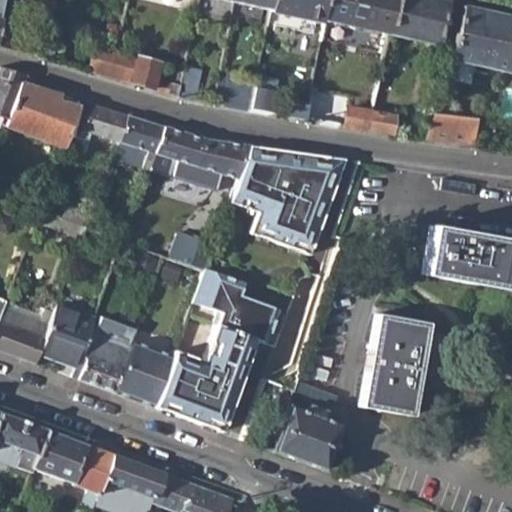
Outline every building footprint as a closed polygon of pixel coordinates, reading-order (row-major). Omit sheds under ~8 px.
[(234,0),(233,5),(270,13),(272,0),(234,0)] [(323,0),(272,0),(270,13),(318,24),(323,0)] [(329,0),(325,21),(386,35),(393,0),(329,0)] [(436,36),(451,40),(461,6),(435,0),(393,0),(386,35),(434,45),(436,36)] [(446,58),(511,73),(511,16),(461,6),(451,40),(446,58)] [(13,26),(0,22),(0,45),(7,48),(13,26)] [(22,52),(41,57),(48,30),(29,24),(22,52)] [(41,57),(51,60),(53,52),(58,27),(49,25),(48,30),(41,57)] [(85,71),(109,78),(116,51),(94,44),(85,71)] [(109,78),(130,84),(137,57),(116,51),(109,78)] [(60,54),(53,52),(51,60),(57,62),(60,54)] [(158,64),(137,57),(130,84),(151,90),(158,64)] [(60,150),(69,128),(76,108),(51,100),(53,93),(20,82),(22,74),(0,68),(0,119),(5,121),(2,129),(60,150)] [(256,75),(254,85),(249,111),(270,114),(276,79),(256,75)] [(211,104),(249,111),(254,85),(217,76),(211,104)] [(157,92),(175,97),(178,89),(160,83),(157,92)] [(286,117),(302,120),(306,104),(289,99),(286,117)] [(69,128),(114,143),(123,116),(78,101),(76,108),(69,128)] [(343,127),(366,131),(370,111),(347,107),(343,127)] [(393,116),(370,111),(366,131),(389,135),(393,116)] [(423,141),(471,146),(474,118),(431,113),(423,141)] [(139,168),(145,170),(159,128),(123,116),(114,143),(135,149),(145,152),(139,168)] [(210,173),(236,178),(247,147),(199,141),(159,128),(145,170),(164,176),(169,160),(210,173)] [(132,160),(135,149),(114,143),(111,152),(132,160)] [(341,160),(247,147),(236,178),(226,204),(254,214),(247,234),(306,256),(341,160)] [(33,222),(74,235),(80,238),(84,229),(80,227),(38,212),(33,222)] [(418,275),(511,291),(511,242),(464,233),(467,219),(459,218),(453,217),(450,231),(428,227),(418,275)] [(87,218),(84,229),(103,236),(105,226),(87,218)] [(73,259),(80,238),(74,235),(66,256),(73,259)] [(172,262),(201,271),(201,270),(205,259),(176,248),(172,262)] [(240,285),(201,270),(201,271),(185,316),(213,326),(200,363),(171,352),(170,355),(151,407),(218,433),(252,341),(262,346),(275,311),(236,296),(240,285)] [(40,352),(74,365),(87,327),(92,316),(58,303),(49,326),(40,352)] [(0,351),(35,364),(40,352),(49,326),(2,309),(0,313),(0,351)] [(353,406),(404,416),(421,324),(370,314),(358,381),(353,406)] [(70,377),(110,393),(129,341),(133,331),(92,316),(87,327),(74,365),(70,377)] [(110,393),(151,407),(170,355),(129,341),(110,393)] [(267,450),(320,470),(335,425),(316,417),(318,410),(302,404),(299,411),(283,404),(267,450)] [(28,473),(29,470),(44,431),(0,414),(0,441),(13,446),(7,464),(28,473)] [(29,470),(95,494),(101,478),(109,455),(44,431),(29,470)] [(0,461),(7,464),(13,446),(0,441),(0,461)] [(161,475),(109,455),(101,478),(143,494),(153,497),(161,475)] [(222,511),(227,499),(161,475),(153,497),(150,504),(172,511),(222,511)] [(120,499),(138,506),(143,494),(101,478),(95,494),(93,498),(117,506),(120,499)] [(88,511),(93,498),(81,493),(77,506),(88,511)] [(148,509),(150,504),(153,497),(143,494),(138,506),(148,509)]
